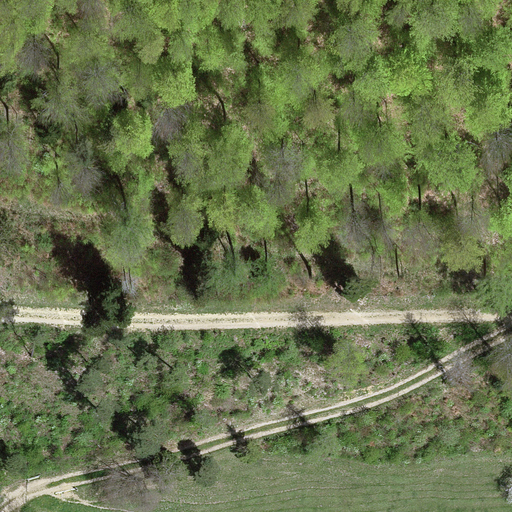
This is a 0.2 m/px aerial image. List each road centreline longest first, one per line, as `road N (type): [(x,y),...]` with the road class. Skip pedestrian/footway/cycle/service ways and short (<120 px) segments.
road 1 (track): [(0,510),(34,486),(362,403),(511,335)]
road 2 (track): [(511,315),(0,312)]
